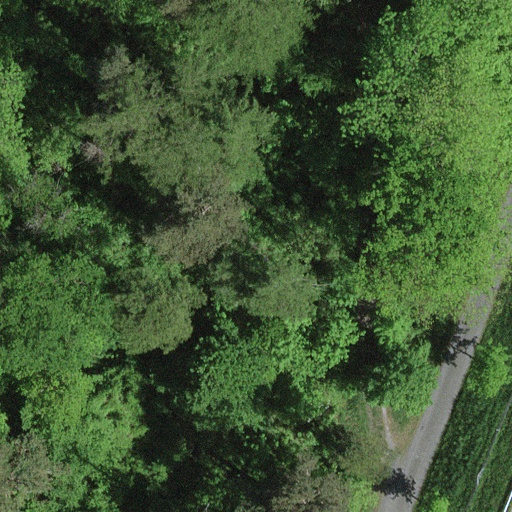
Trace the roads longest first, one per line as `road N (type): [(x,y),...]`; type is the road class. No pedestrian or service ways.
road 1 (track): [(406,490),(374,371),(379,0)]
road 2 (track): [(406,490),(511,208)]
